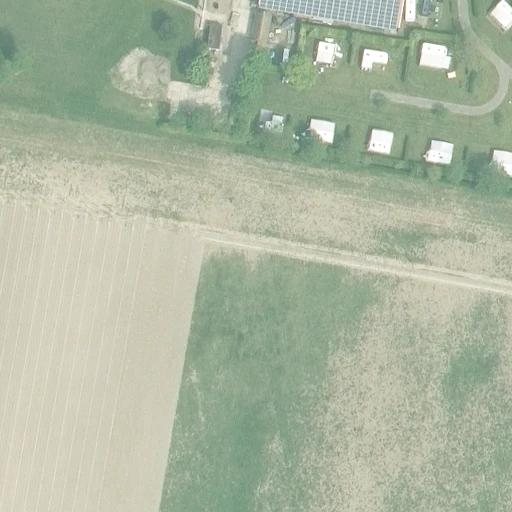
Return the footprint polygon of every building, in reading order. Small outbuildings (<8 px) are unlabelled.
[(240,0),(239,9),(254,11),(255,0),(240,0)] [(256,0),(255,10),(395,31),(400,0),(256,0)] [(511,0),(500,0),(511,10),(511,0)] [(255,15),(250,42),(267,44),(271,18),(255,15)] [(210,25),(206,50),(218,51),(222,27),(210,25)] [(317,53),(335,55),(338,32),(320,30),(317,53)] [(427,46),(449,45),(449,34),(426,35),(427,46)] [(368,39),(364,60),(386,63),(390,42),(368,39)] [(244,54),(243,62),(250,63),(252,55),(244,54)] [(169,111),(168,119),(179,120),(180,112),(169,111)] [(263,111),(262,121),(286,124),(287,114),(263,111)] [(313,119),(311,130),(333,133),(335,123),(313,119)] [(369,136),(392,141),(395,125),(373,120),(369,136)] [(433,151),(454,153),(455,131),(435,130),(433,151)] [(511,154),(497,152),(495,162),(511,164),(511,154)]
